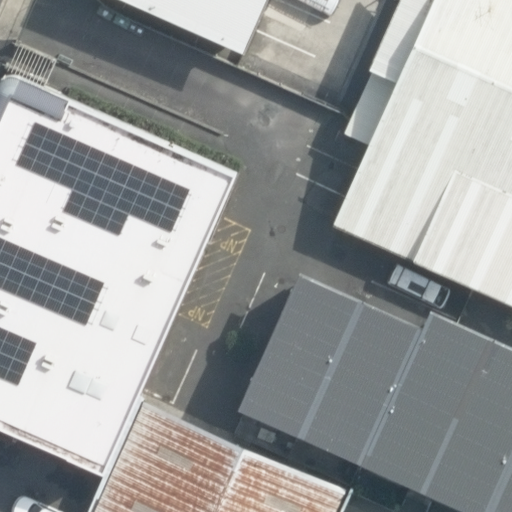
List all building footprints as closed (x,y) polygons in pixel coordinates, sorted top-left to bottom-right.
[(135,0),(248,50),(270,0),(135,0)] [(511,0),(404,0),(352,116),(344,133),(371,144),(335,223),(511,301),(511,0)] [(142,397),(242,168),(22,76),(10,77),(3,84),(0,89),(0,423),(109,471),(142,397)] [(482,511),(511,511),(511,342),(434,308),(426,325),(305,272),(245,407),(482,511)] [(142,397),(109,471),(90,511),(343,511),(354,488),(142,397)]
